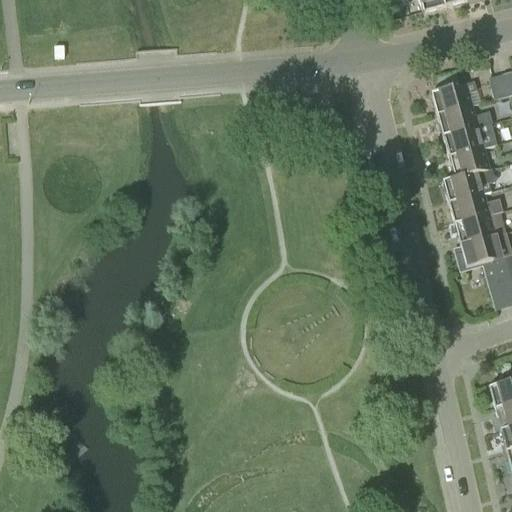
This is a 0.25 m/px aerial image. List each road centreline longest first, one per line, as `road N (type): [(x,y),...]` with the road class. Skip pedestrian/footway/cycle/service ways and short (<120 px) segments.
road 1 (unclassified): [(0,93),(369,64)]
road 2 (unclassified): [(436,354),(369,64)]
road 3 (unclassified): [(473,511),(436,354)]
road 4 (unclassified): [(369,64),(511,28)]
